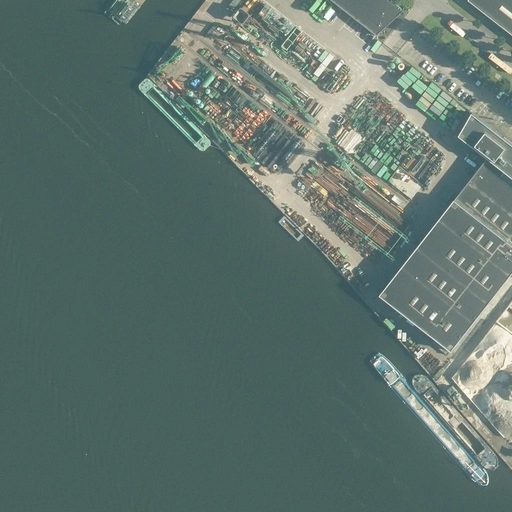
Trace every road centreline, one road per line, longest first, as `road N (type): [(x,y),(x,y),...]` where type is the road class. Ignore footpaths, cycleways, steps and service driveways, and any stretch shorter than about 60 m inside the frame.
road 1 (unknown): [(370,72),(449,145),(457,162),(398,253),(369,272)]
road 2 (unclassified): [(431,0),(330,120)]
road 3 (unclassified): [(511,122),(410,42)]
